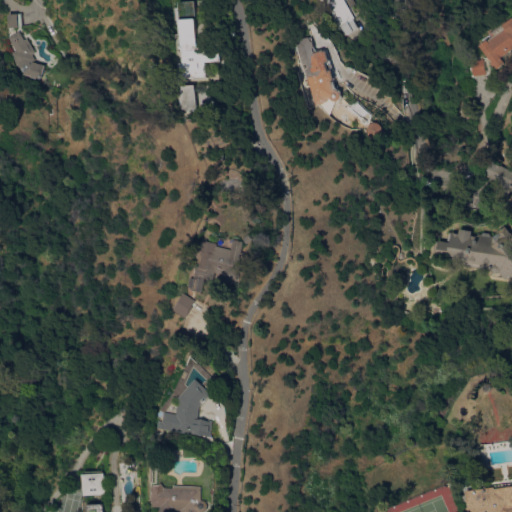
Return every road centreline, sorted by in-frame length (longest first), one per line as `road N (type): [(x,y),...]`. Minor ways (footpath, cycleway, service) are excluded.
road 1 (residential): [(232,0),(245,32),(262,141),(283,173),(289,212),(287,249),(246,317)]
road 2 (residential): [(406,0),(405,79),(423,247)]
road 3 (residential): [(246,317),(240,511)]
